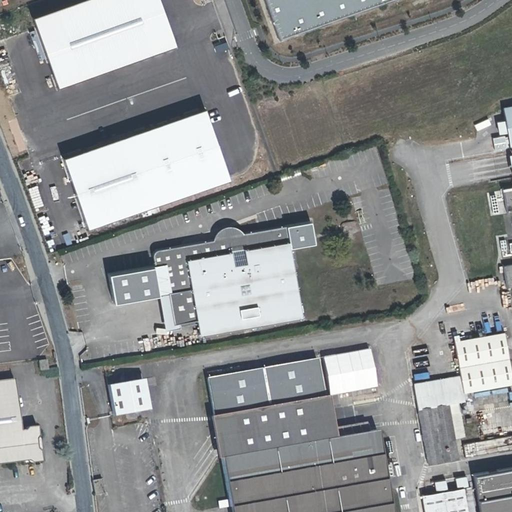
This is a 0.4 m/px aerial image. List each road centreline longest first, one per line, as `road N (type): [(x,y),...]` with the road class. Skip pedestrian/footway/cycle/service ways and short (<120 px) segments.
road 1 (residential): [(85,511),(62,342),(0,159)]
road 2 (unclassified): [(498,0),(470,17),(293,76),(271,71),(252,52),(233,0)]
